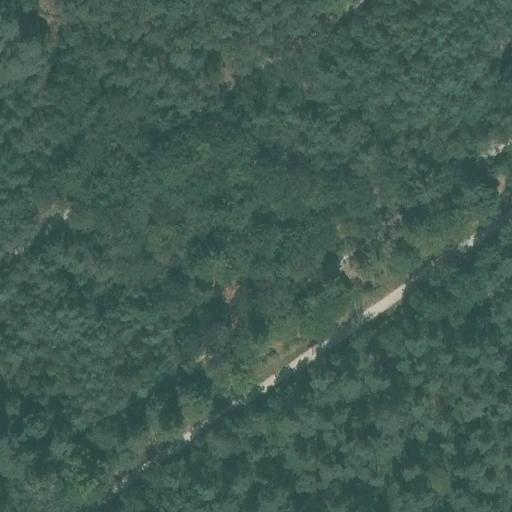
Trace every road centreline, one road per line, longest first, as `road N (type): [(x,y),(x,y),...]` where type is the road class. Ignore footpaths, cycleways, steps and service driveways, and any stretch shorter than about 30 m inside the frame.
road 1 (track): [(511,140),(0,497)]
road 2 (track): [(77,511),(511,207)]
road 3 (track): [(0,260),(362,0)]
